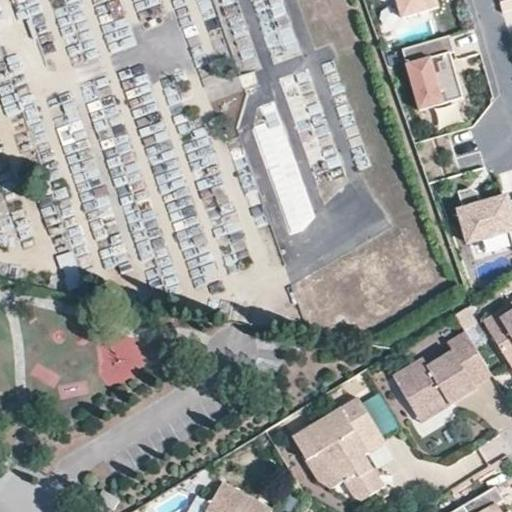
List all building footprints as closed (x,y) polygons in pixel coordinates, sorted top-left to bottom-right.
[(392,0),(398,19),(435,9),(432,0),(392,0)] [(445,36),(399,50),(416,111),(459,99),(450,70),(443,72),(441,64),(448,62),(446,53),(450,53),(445,36)] [(436,128),(465,122),(461,103),(432,109),(436,128)] [(318,151),(321,179),(340,177),(337,149),(318,151)] [(511,195),(458,211),(470,245),(511,233),(511,195)] [(511,305),(486,323),(511,365),(511,305)] [(464,332),(395,376),(424,417),(491,375),(464,332)] [(361,397),(298,437),(308,458),(323,453),(338,484),(348,480),(354,494),(364,497),(379,491),(369,475),(376,468),(367,457),(388,441),(361,397)] [(227,480),(209,511),(273,511),(275,506),(227,480)] [(511,511),(491,488),(456,511),(511,511)] [(114,511),(121,502),(103,490),(96,501),(113,511),(114,511)]
